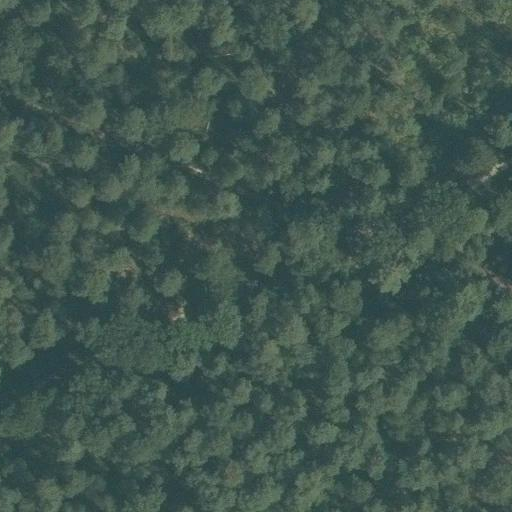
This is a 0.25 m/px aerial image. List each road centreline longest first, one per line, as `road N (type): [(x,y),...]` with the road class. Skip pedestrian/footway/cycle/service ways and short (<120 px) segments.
road 1 (track): [(0,413),(368,228)]
road 2 (track): [(0,88),(368,228)]
road 3 (track): [(368,228),(511,159)]
road 4 (track): [(368,228),(511,286)]
